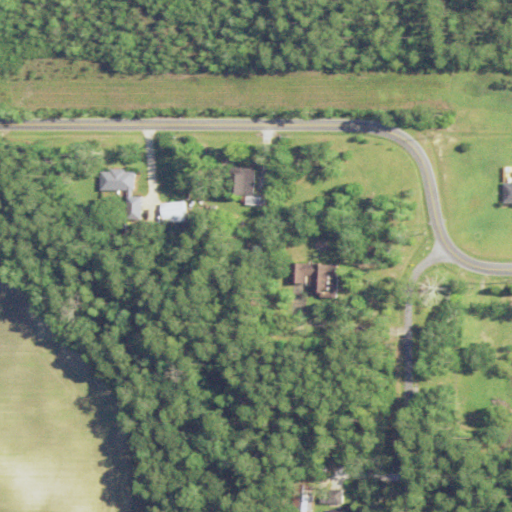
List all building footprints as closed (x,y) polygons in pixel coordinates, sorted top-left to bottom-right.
[(246,207),(247,198),(229,197),(231,169),(256,171),(255,197),(263,198),(263,208),(246,207)] [(133,198),(142,198),(142,221),(128,221),(128,198),(130,198),(129,192),(102,192),(102,173),(110,173),(110,171),(127,171),(127,173),(136,173),(136,191),(133,191),(133,198)] [(511,184),(501,185),(501,206),(511,205),(511,184)] [(183,223),(180,202),(158,205),(161,226),(183,223)] [(322,299),(322,297),(314,297),(315,287),(306,287),(305,302),(293,301),(294,285),(291,285),(292,265),(340,267),(338,300),(322,299)] [(300,510),(303,483),(315,484),(312,511),(300,510)] [(320,488),(343,488),(343,501),(320,501),(320,488)]
